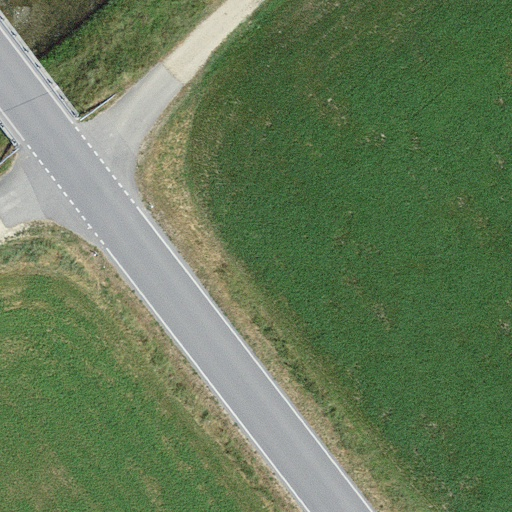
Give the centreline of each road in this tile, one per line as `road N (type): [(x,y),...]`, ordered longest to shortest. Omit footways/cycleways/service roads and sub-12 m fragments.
road 1 (tertiary): [(0,67),(65,159),(355,511)]
road 2 (track): [(65,159),(116,128),(241,0)]
